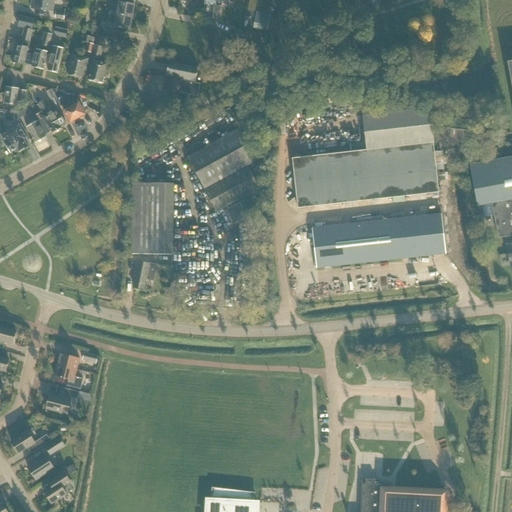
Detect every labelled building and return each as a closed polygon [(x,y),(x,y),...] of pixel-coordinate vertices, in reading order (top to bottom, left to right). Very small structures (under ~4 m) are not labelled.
[(54,0),(32,0),(31,9),(53,12),(54,0)] [(213,12),(218,13),(218,6),(221,6),(222,1),(229,2),(228,0),(216,0),(217,1),(216,6),(214,5),(213,12)] [(254,12),(256,0),(249,0),(247,10),(254,12)] [(117,15),(132,18),(134,5),(119,2),(117,12),(109,11),(108,15),(116,17),(117,15)] [(65,13),(55,12),(55,19),(64,20),(65,13)] [(255,29),(266,31),(269,17),(258,14),(255,29)] [(130,31),(132,18),(117,15),(116,17),(115,25),(107,23),(106,28),(115,29),(115,28),(130,31)] [(32,31),(35,20),(20,16),(17,27),(24,29),(32,31)] [(26,54),(24,64),(32,66),(32,67),(43,70),(49,47),(52,35),(53,28),(46,26),(41,45),(43,46),(41,51),(36,50),(34,56),(26,54)] [(65,38),(67,30),(55,27),(53,35),(65,38)] [(24,64),(26,54),(32,31),(24,29),(21,40),(23,41),(21,46),(16,45),(12,62),(24,65),(24,64)] [(250,40),(264,43),(265,35),(252,32),(250,40)] [(92,54),(94,44),(93,44),(95,38),(83,35),(81,42),(87,43),(85,52),(92,54)] [(101,59),(106,38),(97,36),(91,57),(101,59)] [(63,49),(58,48),(51,46),(49,55),(51,55),(48,71),(57,73),(63,49)] [(85,71),(88,59),(71,55),(68,65),(70,66),(68,75),(82,79),(84,70),(85,71)] [(106,76),(109,64),(91,60),(89,70),(90,71),(88,80),(102,84),(104,75),(106,76)] [(197,97),(200,84),(195,83),(198,68),(169,62),(166,76),(170,77),(167,90),(197,97)] [(25,102),(26,92),(18,90),(18,89),(6,88),(4,103),(16,105),(17,101),(25,102)] [(60,106),(55,96),(55,95),(52,89),(46,93),(54,109),(60,106)] [(58,102),(64,98),(61,92),(55,95),(55,96),(58,102)] [(35,106),(37,109),(40,108),(43,112),(42,113),(43,117),(46,121),(53,133),(61,129),(66,125),(59,113),(57,115),(54,111),(50,113),(48,108),(44,101),(35,106)] [(74,106),(71,101),(61,107),(64,111),(70,123),(78,118),(80,119),(84,117),(84,115),(85,115),(79,103),(74,106)] [(18,112),(20,117),(30,112),(27,107),(18,112)] [(297,208),(439,193),(437,182),(436,173),(433,143),(429,108),(363,116),(366,142),(350,144),(351,152),(292,159),(297,208)] [(35,143),(45,137),(45,136),(50,133),(42,119),(37,110),(34,111),(36,115),(39,121),(26,128),(35,143)] [(6,112),(5,121),(15,123),(16,114),(6,112)] [(19,152),(28,147),(23,140),(26,138),(18,125),(0,135),(5,143),(10,153),(17,149),(19,152)] [(251,215),(243,202),(241,198),(259,189),(247,166),(257,161),(240,129),(187,158),(216,212),(223,208),(232,225),(251,215)] [(511,157),(469,166),(477,206),(492,203),(498,238),(505,237),(507,244),(509,255),(508,255),(509,262),(510,262),(511,273),(511,272),(511,157)] [(437,182),(445,181),(444,172),(436,173),(437,182)] [(172,255),(173,184),(133,183),(132,254),(172,255)] [(413,218),(412,212),(391,215),(391,220),(381,221),(381,216),(356,219),(357,224),(312,229),(316,268),(446,254),(441,214),(413,218)] [(201,258),(202,258),(203,258),(204,257),(205,257),(206,256),(206,255),(207,255),(207,254),(207,253),(207,252),(207,251),(206,250),(206,249),(205,248),(204,248),(203,247),(202,247),(201,247),(200,247),(199,248),(198,248),(198,249),(197,250),(197,251),(196,252),(196,253),(197,254),(197,255),(197,256),(198,256),(199,257),(200,257),(200,258),(201,258)] [(212,258),(213,258),(214,258),(215,258),(216,257),(217,257),(217,256),(218,255),(218,254),(218,253),(218,252),(218,251),(218,250),(217,250),(217,249),(216,248),(214,248),(213,248),(212,248),(211,248),(210,249),(209,249),(209,250),(208,251),(208,252),(208,253),(208,254),(208,255),(209,256),(209,257),(210,257),(211,258),(212,258)] [(201,269),(203,269),(204,269),(205,268),(205,267),(206,267),(206,266),(206,265),(207,265),(207,264),(207,263),(206,263),(206,262),(206,261),(205,260),(204,259),(203,259),(202,259),(201,259),(200,259),(199,259),(198,260),(197,261),(197,262),(196,263),(196,264),(196,265),(196,266),(197,266),(197,267),(197,268),(198,268),(199,269),(200,269),(201,269)] [(212,270),(213,270),(214,270),(214,269),(215,269),(216,268),(217,268),(217,267),(218,266),(218,265),(218,264),(218,263),(218,262),(217,262),(217,261),(216,260),(215,260),(214,259),(213,259),(212,259),(211,259),(210,260),(209,260),(209,261),(208,262),(208,263),(207,263),(207,264),(207,265),(208,266),(208,267),(209,268),(210,269),(211,269),(212,270)] [(153,281),(156,265),(137,261),(133,279),(135,279),(133,288),(143,290),(145,281),(147,281),(147,280),(153,281)] [(13,344),(16,332),(0,327),(0,348),(3,350),(5,342),(13,344)] [(0,370),(5,372),(9,359),(1,357),(3,352),(0,350),(0,370)] [(96,364),(98,356),(84,352),(82,360),(96,364)] [(57,365),(77,370),(79,359),(60,354),(57,365)] [(75,377),(77,370),(57,365),(54,377),(68,380),(67,386),(80,390),(83,379),(75,377)] [(74,409),(79,392),(61,388),(59,397),(50,395),(46,409),(67,415),(69,408),(74,409)] [(34,443),(27,432),(11,442),(18,454),(31,445),(35,451),(50,441),(46,435),(34,443)] [(50,456),(65,446),(60,438),(45,447),(50,456)] [(35,480),(53,469),(45,456),(27,467),(35,480)] [(77,471),(73,465),(66,469),(70,475),(77,471)] [(51,504),(66,494),(74,489),(63,472),(51,480),(54,486),(44,493),(51,504)] [(374,484),(375,480),(365,479),(365,480),(362,480),(360,511),(451,511),(452,511),(444,510),(445,493),(390,490),(390,485),(374,484)] [(256,511),(257,503),(253,503),(255,493),(212,488),(210,500),(207,500),(206,511),(256,511)]
